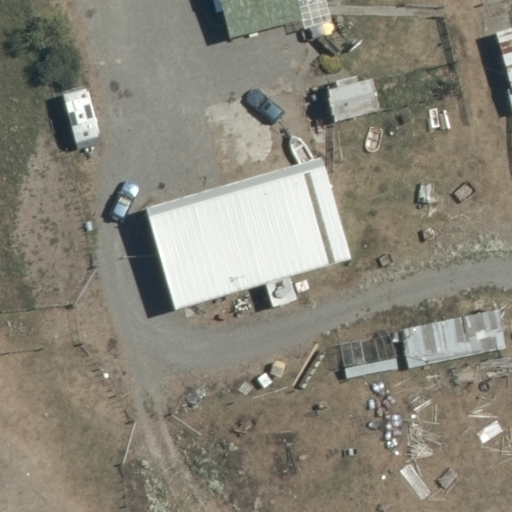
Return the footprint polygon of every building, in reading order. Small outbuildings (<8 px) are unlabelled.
[(211,0),(223,42),(228,40),(296,22),(292,6),(314,0),(211,0)] [(511,27),(486,35),(509,116),(511,114),(511,27)] [(371,81),(327,89),(335,131),(379,122),(371,81)] [(312,161),(130,215),(160,317),(342,263),(312,161)] [(494,310),(399,333),(409,374),(504,351),(494,310)] [(397,374),(392,350),(368,356),(364,340),(336,346),(345,385),(397,374)]
